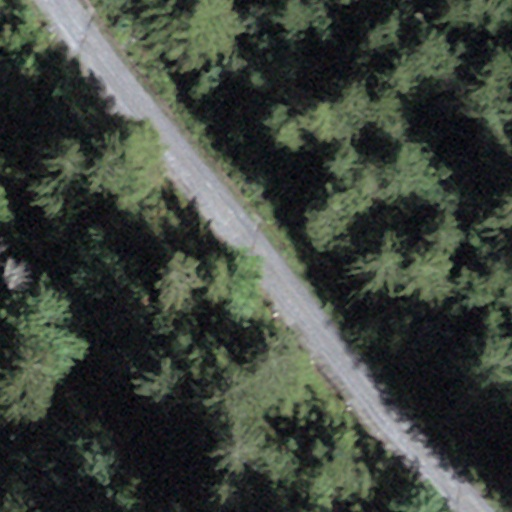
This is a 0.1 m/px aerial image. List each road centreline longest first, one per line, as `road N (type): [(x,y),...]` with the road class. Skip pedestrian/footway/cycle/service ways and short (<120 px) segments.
road 1 (track): [(54,0),(366,392),(478,511)]
road 2 (track): [(172,511),(60,339),(0,199)]
